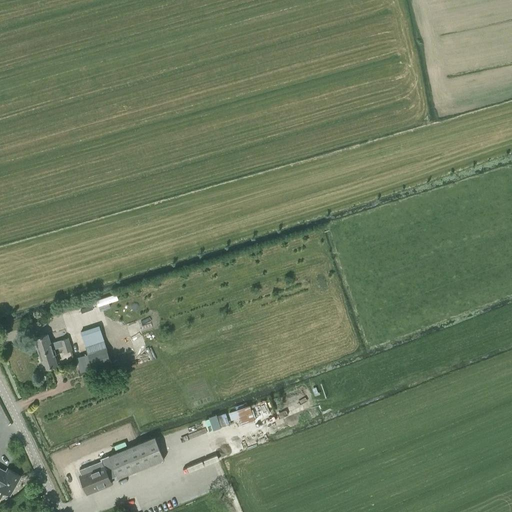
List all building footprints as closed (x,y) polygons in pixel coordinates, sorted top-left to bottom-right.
[(116,294),(96,301),(98,306),(118,300),(116,294)] [(48,334),(34,338),(39,353),(53,349),(54,349),(53,343),(51,343),(48,334)] [(62,346),(70,344),(68,337),(60,340),(62,346)] [(64,352),(72,350),(70,344),(62,346),(64,352)] [(111,362),(106,348),(76,358),(81,372),(92,368),(111,362)] [(53,349),(39,353),(44,369),(58,364),(54,355),(56,354),(54,349),(53,349)] [(254,423),(249,407),(237,411),(242,426),(254,423)] [(216,415),(219,426),(230,423),(227,413),(216,415)] [(248,447),(257,444),(252,430),(243,433),(248,447)] [(182,437),(183,442),(181,442),(183,449),(198,446),(196,434),(182,437)] [(117,479),(164,461),(154,438),(100,460),(103,468),(85,475),(83,471),(78,473),(80,477),(79,477),(86,495),(110,484),(105,471),(112,468),(117,479)] [(0,470),(0,489),(10,495),(21,476),(8,469),(5,473),(0,470)]
